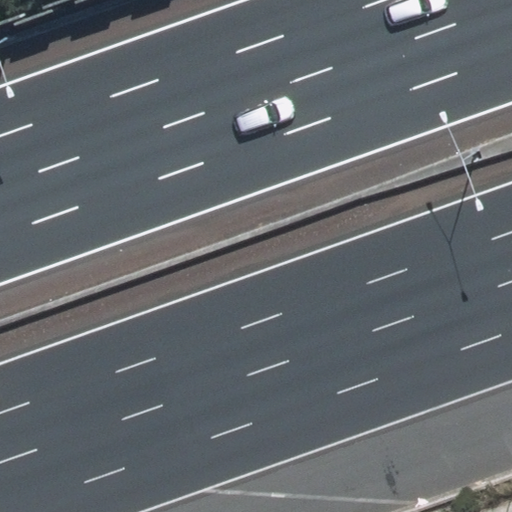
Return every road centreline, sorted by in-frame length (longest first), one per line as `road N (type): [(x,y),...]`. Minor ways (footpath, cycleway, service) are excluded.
road 1 (motorway): [(0,236),(511,54)]
road 2 (motorway): [(511,232),(0,414)]
